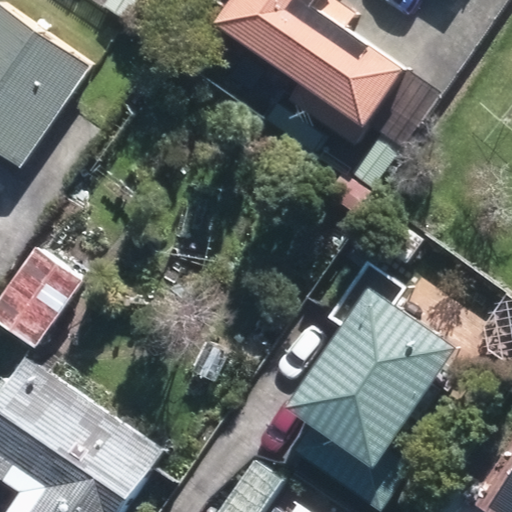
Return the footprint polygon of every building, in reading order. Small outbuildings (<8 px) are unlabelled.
[(0,0),(0,131),(31,153),(101,51),(26,0),(0,0)] [(228,0),(212,23),(366,128),(378,110),(379,111),(407,71),(346,30),(357,13),(337,0),(228,0)] [(380,131),(361,159),(381,173),(400,145),(380,131)] [(48,230),(0,297),(0,299),(45,332),(95,264),(48,230)] [(387,275),(305,392),(323,404),(302,433),(392,496),(425,449),(405,435),(475,336),(387,275)] [(123,511),(175,435),(35,341),(0,393),(0,455),(29,476),(4,511),(123,511)] [(305,511),(279,493),(292,464),(265,444),(221,511),(305,511)] [(511,511),(511,482),(492,511),(511,511)]
